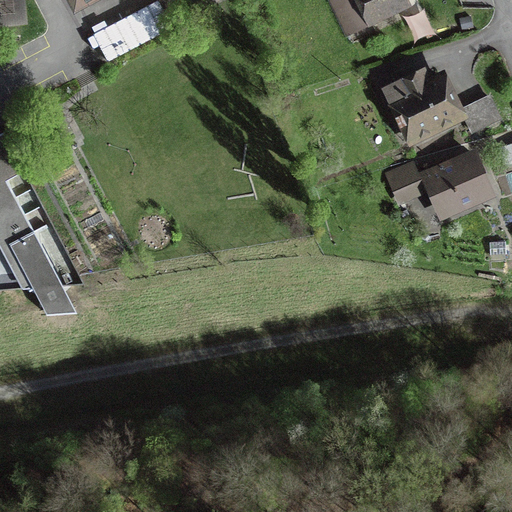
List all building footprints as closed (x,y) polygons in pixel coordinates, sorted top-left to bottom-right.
[(106,59),(191,11),(184,0),(148,0),(92,32),(106,59)] [(405,5),(402,0),(360,0),(361,1),(349,7),(346,1),(335,6),(347,32),(405,5)] [(430,82),(424,70),(397,84),(399,87),(388,93),(411,140),(460,116),(440,76),(430,82)] [(489,100),(460,113),(473,143),(502,130),(489,100)] [(53,138),(69,130),(57,109),(42,117),(53,138)] [(7,180),(24,171),(4,131),(0,133),(0,225),(47,314),(77,312),(7,180)] [(489,192),(473,155),(454,164),(452,158),(424,170),(443,212),(489,192)] [(398,190),(418,181),(410,163),(390,172),(398,190)]
